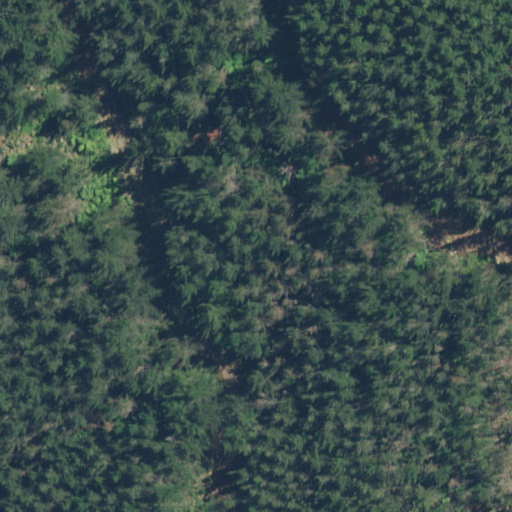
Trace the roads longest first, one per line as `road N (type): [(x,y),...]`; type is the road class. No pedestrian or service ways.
road 1 (track): [(118,0),(118,110),(242,511)]
road 2 (track): [(511,230),(399,186),(343,0)]
